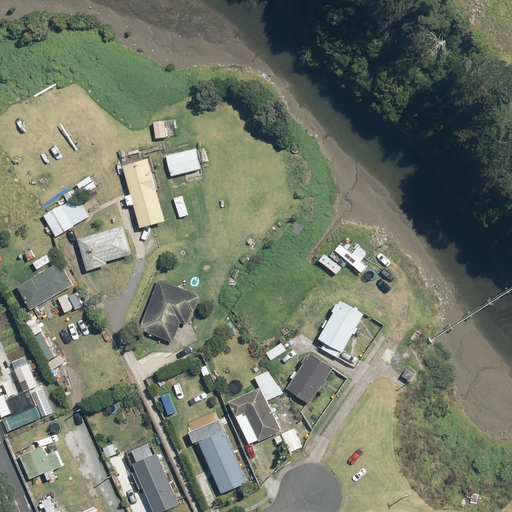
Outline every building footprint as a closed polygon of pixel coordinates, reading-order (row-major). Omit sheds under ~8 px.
[(168,138),(165,121),(154,123),(156,139),(168,138)] [(202,170),(197,149),(166,156),(171,177),(202,170)] [(119,160),(104,164),(107,172),(121,168),(119,160)] [(166,222),(149,160),(123,167),(131,196),(126,197),(129,207),(134,206),(141,229),(166,222)] [(95,175),(78,186),(84,195),(101,184),(95,175)] [(183,197),(173,199),(179,219),(188,217),(183,197)] [(75,227),(62,205),(44,216),(57,238),(75,227)] [(123,226),(78,240),(88,271),(107,265),(106,262),(132,255),(123,226)] [(48,254),(32,263),(37,271),(52,262),(48,254)] [(74,286),(61,262),(17,288),(30,311),(74,286)] [(181,323),(188,326),(200,297),(160,280),(139,328),(173,342),(181,323)] [(67,294),(58,299),(67,315),(76,310),(67,294)] [(319,340),(342,353),(353,334),(355,335),(359,329),(357,328),(364,315),(341,302),(340,305),(338,304),(332,312),(334,314),(329,322),(327,321),(322,328),(325,329),(319,340)] [(50,303),(35,311),(40,320),(55,312),(50,303)] [(24,317),(47,363),(56,358),(32,312),(24,317)] [(99,356),(107,374),(116,370),(108,352),(99,356)] [(325,382),(334,369),(311,354),(309,357),(307,356),(302,363),(304,365),(298,374),(295,372),(291,378),(293,380),(287,390),(309,405),(321,387),(323,388),(327,383),(325,382)] [(39,386),(31,370),(36,367),(34,362),(15,371),(20,382),(17,383),(21,393),(24,391),(24,392),(39,386)] [(408,370),(403,378),(410,382),(415,375),(408,370)] [(250,445),(258,441),(259,443),(282,432),(267,402),(283,394),(270,373),(267,372),(255,378),(260,389),(229,403),(250,445)] [(54,413),(44,389),(33,393),(43,418),(54,413)] [(5,395),(0,396),(0,413),(2,418),(13,414),(5,395)] [(3,420),(8,433),(41,419),(36,406),(3,420)] [(295,430),(294,429),(282,434),(291,453),(303,448),(299,441),(303,439),(298,429),(295,430)] [(222,495),(247,484),(225,431),(199,442),(222,495)] [(113,445),(103,449),(107,459),(117,455),(113,445)] [(48,456),(44,447),(20,457),(30,480),(44,474),(48,481),(55,478),(53,472),(63,467),(56,452),(48,456)] [(165,511),(179,506),(157,454),(133,465),(153,511),(165,511)] [(55,511),(48,493),(40,497),(46,511),(55,511)]
